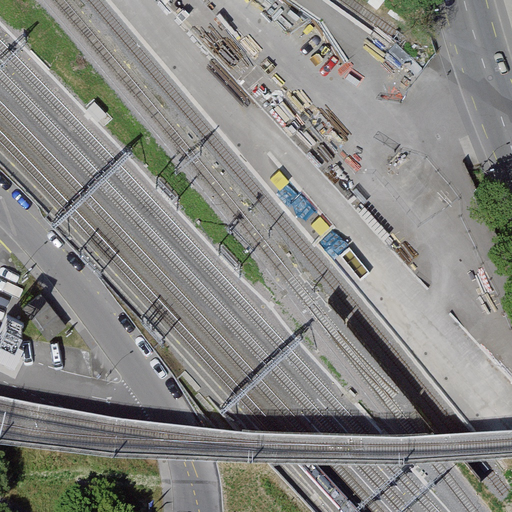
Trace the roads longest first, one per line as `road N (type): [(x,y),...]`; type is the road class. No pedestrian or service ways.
road 1 (residential): [(0,198),(130,356),(171,418),(187,470)]
road 2 (secondary): [(466,0),(510,130)]
